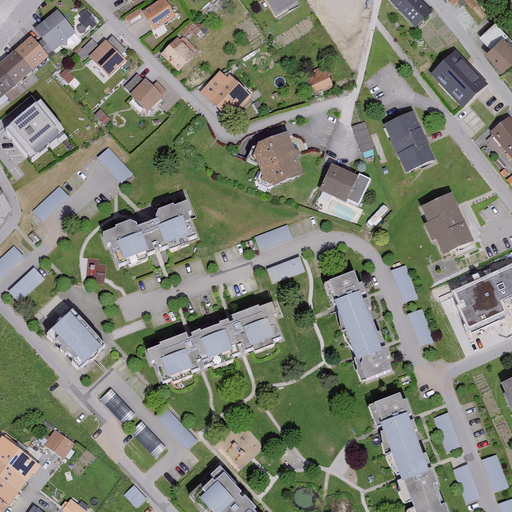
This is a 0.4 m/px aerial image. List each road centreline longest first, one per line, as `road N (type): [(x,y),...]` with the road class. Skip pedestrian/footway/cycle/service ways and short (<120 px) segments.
road 1 (residential): [(493,511),(443,374),(418,365),(364,248),(324,239),(132,309)]
road 2 (residential): [(88,0),(225,133),(355,96),(377,0)]
road 3 (residential): [(0,302),(104,419),(114,451),(167,511)]
road 4 (residential): [(433,0),(511,100)]
